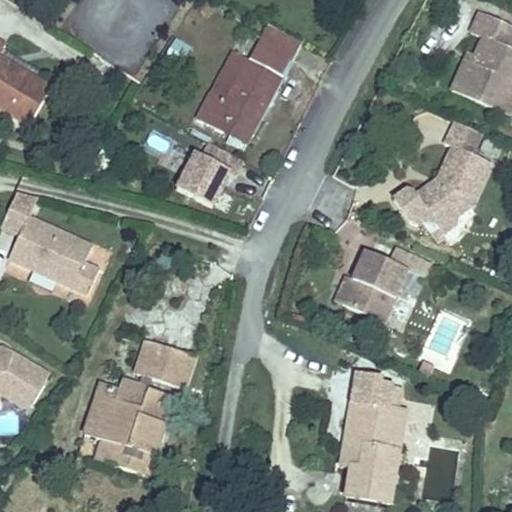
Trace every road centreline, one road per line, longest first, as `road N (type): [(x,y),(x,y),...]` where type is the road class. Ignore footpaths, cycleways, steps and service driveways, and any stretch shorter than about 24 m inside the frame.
road 1 (residential): [(396,0),(291,191),(263,267),(215,511)]
road 2 (unknown): [(271,246),(0,172)]
